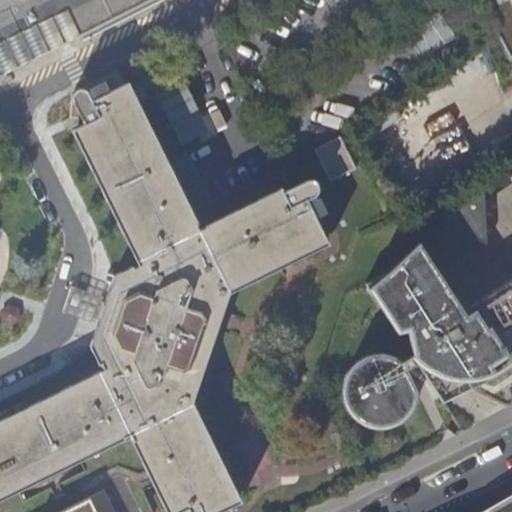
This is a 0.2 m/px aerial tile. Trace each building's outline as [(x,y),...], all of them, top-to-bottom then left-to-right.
[(0,0),(0,77),(5,75),(0,64),(0,45),(40,25),(36,17),(64,2),(80,33),(143,0),(0,0)] [(511,0),(481,0),(511,61),(511,60),(511,0)] [(92,100),(88,94),(88,92),(85,90),(81,88),(75,89),(73,91),(71,93),(70,97),(69,117),(80,118),(84,126),(75,130),(140,264),(122,273),(120,273),(113,275),(110,283),(112,284),(105,303),(98,301),(92,317),(100,319),(94,339),(92,338),(89,346),(92,353),(94,353),(104,372),(0,422),(0,497),(129,435),(166,511),(215,511),(238,500),(189,403),(226,292),(324,243),(314,221),(316,220),(306,199),(312,196),(316,193),(318,187),(317,185),(313,180),(308,179),(305,180),(290,188),(280,168),(189,213),(126,82),(92,100)] [(329,181),(358,168),(344,135),(314,148),(329,181)] [(419,241),(389,268),(364,283),(396,332),(405,331),(411,355),(403,360),(391,354),(382,352),(371,353),(361,357),(354,361),(347,370),(342,380),(340,390),(342,402),(347,411),(352,417),(359,423),(369,428),(377,429),(388,428),(398,424),(405,419),(408,415),(412,409),(415,402),(417,394),(405,371),(416,364),(440,402),(480,382),(511,362),(507,354),(511,351),(511,171),(508,173),(511,179),(511,278),(463,311),(419,241)] [(485,185),(435,217),(487,243),(485,185)] [(92,511),(88,503),(68,511),(92,511)]
